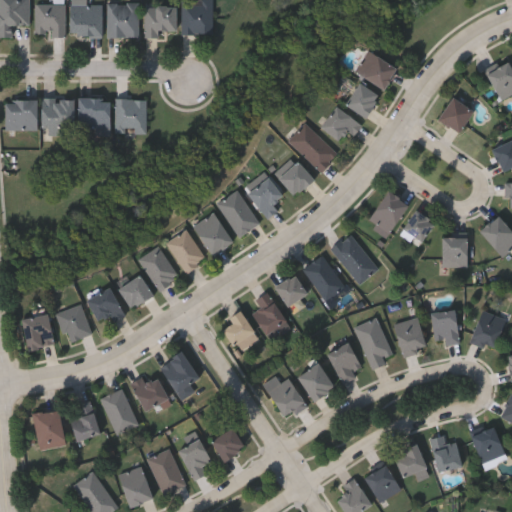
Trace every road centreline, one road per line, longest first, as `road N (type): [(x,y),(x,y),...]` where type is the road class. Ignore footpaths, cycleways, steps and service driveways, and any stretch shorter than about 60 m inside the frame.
road 1 (residential): [(511,32),(470,60),(367,196),(300,254),(113,376),(68,390),(7,389)]
road 2 (residential): [(313,500),(389,443),(475,419),(489,399),(482,380),(437,385),(379,408),(211,511),(313,500)]
road 3 (residential): [(196,323),(321,511)]
road 4 (residential): [(411,137),(483,185),(481,215),(453,214),(386,170)]
road 5 (tertiary): [(0,305),(14,511)]
road 6 (residential): [(0,80),(189,82)]
